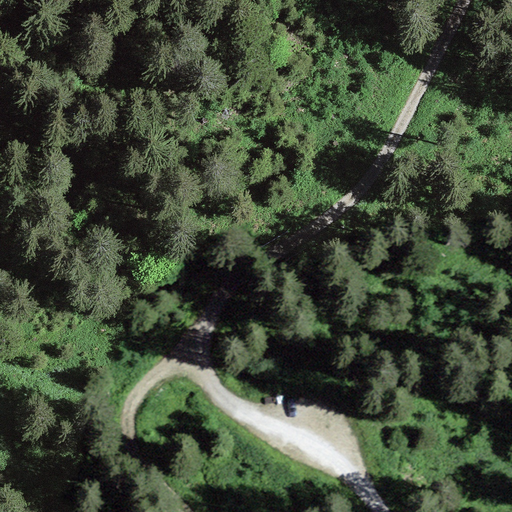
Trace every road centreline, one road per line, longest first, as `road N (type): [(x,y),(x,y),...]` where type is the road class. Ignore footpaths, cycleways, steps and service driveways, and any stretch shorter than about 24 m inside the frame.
road 1 (track): [(468,0),(378,170),(317,228),(233,285),(198,362)]
road 2 (track): [(381,511),(348,469),(242,408),(198,362)]
road 3 (track): [(196,511),(154,472),(133,418),(146,386),(198,362)]
